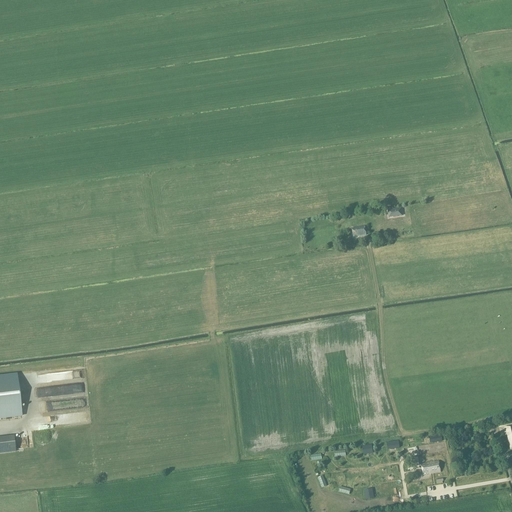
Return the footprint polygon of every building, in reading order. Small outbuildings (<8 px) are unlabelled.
[(388,217),(401,215),(400,208),(387,210),(388,217)] [(353,238),(366,236),(364,227),(352,229),(353,238)] [(0,376),(0,418),(20,416),(16,375),(0,376)] [(62,393),(82,392),(82,383),(62,384),(62,393)] [(33,412),(83,408),(82,399),(32,403),(33,412)] [(423,476),(440,473),(438,461),(421,465),(423,476)]
